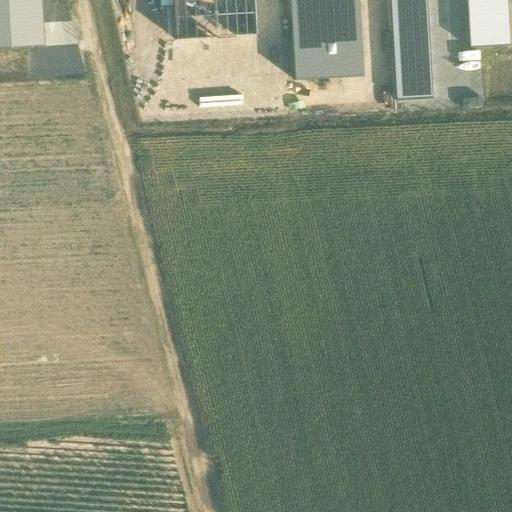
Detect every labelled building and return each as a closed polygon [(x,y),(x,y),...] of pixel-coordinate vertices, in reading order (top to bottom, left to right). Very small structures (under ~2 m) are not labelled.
[(40,0),(0,0),(0,50),(43,47),(40,0)] [(253,0),(172,0),(173,7),(175,41),(256,36),(253,0)] [(353,0),(289,0),(295,82),(359,78),(353,0)] [(426,0),(389,0),(396,102),(432,100),(426,0)] [(509,48),(506,0),(466,0),(469,50),(509,48)]
